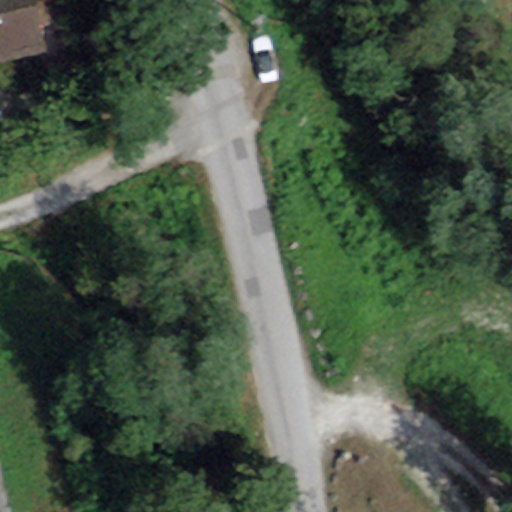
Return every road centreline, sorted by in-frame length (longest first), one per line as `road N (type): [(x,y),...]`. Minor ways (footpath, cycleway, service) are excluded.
road 1 (unclassified): [(312,511),(297,417),(218,91),(183,0)]
road 2 (track): [(297,417),(388,422),(463,465),(506,511)]
